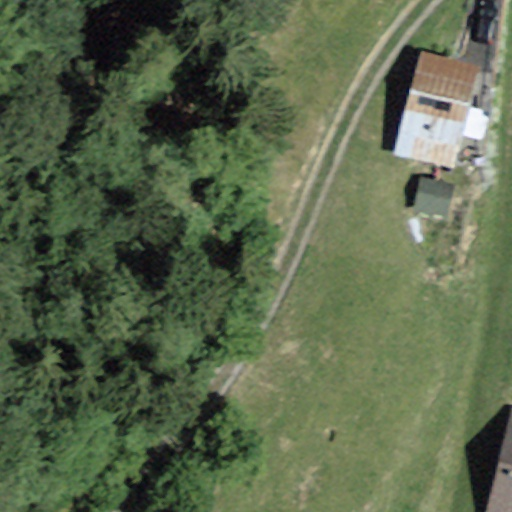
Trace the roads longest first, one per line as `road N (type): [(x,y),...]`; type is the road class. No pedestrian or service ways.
road 1 (track): [(428,0),(391,39),(342,125),(235,355),(124,511)]
road 2 (track): [(445,511),(494,306),(511,139)]
